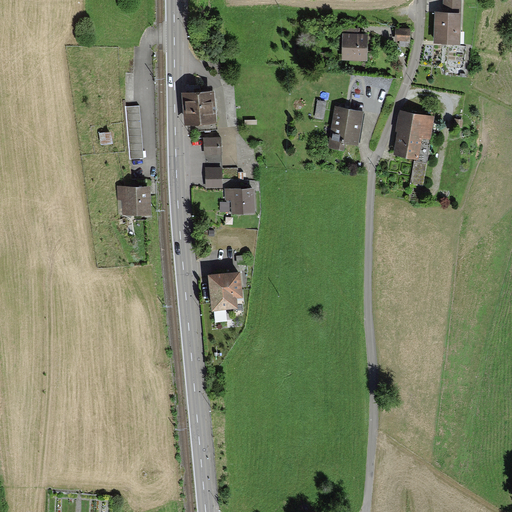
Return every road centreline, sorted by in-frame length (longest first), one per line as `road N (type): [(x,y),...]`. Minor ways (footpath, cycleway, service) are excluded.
road 1 (residential): [(367,511),(371,181),(416,48),(418,0)]
road 2 (primary): [(174,0),(188,347),(204,511)]
